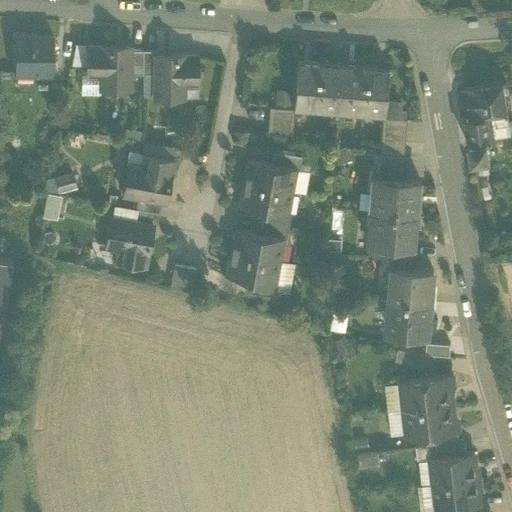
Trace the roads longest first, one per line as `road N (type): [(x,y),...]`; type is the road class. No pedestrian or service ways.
road 1 (residential): [(414,30),(511,511)]
road 2 (residential): [(0,0),(240,17)]
road 3 (residential): [(196,251),(240,17)]
road 4 (residential): [(240,17),(414,30)]
